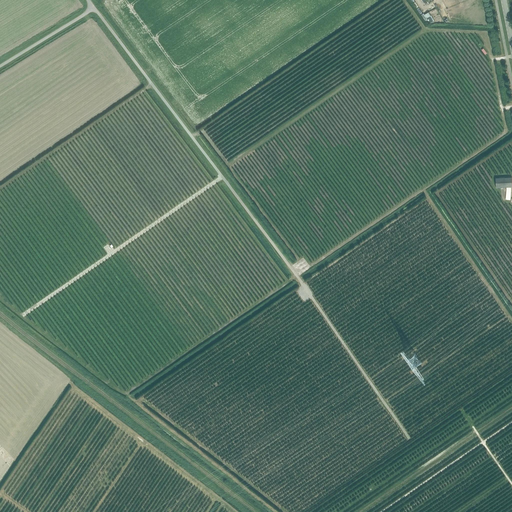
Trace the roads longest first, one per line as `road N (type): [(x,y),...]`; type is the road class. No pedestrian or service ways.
road 1 (unclassified): [(297,277),(92,9)]
road 2 (track): [(221,177),(23,315)]
road 3 (track): [(297,277),(407,436)]
